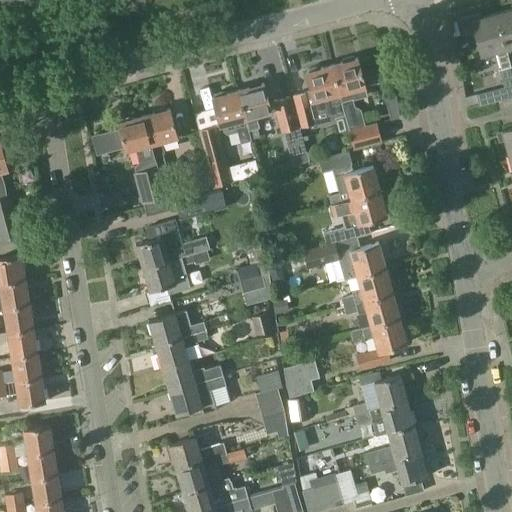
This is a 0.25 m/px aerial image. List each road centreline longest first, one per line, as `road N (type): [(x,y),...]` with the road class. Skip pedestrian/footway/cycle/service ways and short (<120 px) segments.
road 1 (residential): [(113,511),(46,87)]
road 2 (residential): [(46,87),(368,0)]
road 3 (residential): [(462,267),(418,0)]
road 4 (residential): [(499,511),(462,267)]
